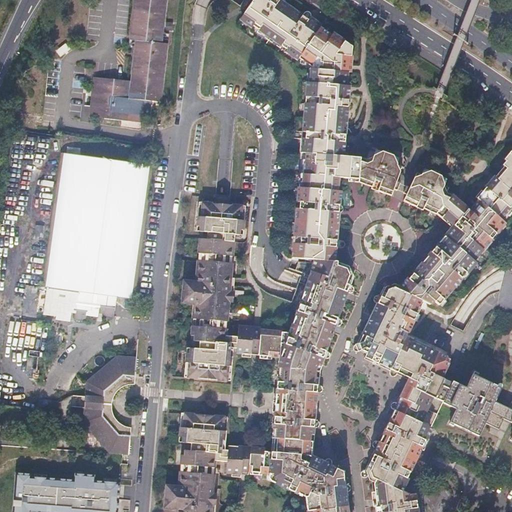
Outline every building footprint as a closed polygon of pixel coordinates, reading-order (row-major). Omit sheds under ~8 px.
[(131,89),(97,87),(95,106),(90,106),(89,122),(140,127),(143,104),(159,105),(165,44),(160,43),(164,0),(132,0),(129,45),(135,46),(131,89)] [(241,14),(312,63),(296,257),(316,258),(333,259),(334,245),(342,245),(345,243),(345,241),(342,238),(335,237),(337,209),(341,210),(343,208),(344,204),(342,203),(338,202),(340,175),(342,154),(346,104),(349,105),(351,103),(352,100),(350,98),(346,98),(351,46),(308,16),(311,13),(310,10),(307,8),(305,8),(302,11),(286,0),(250,0),(250,2),(243,12),(241,14)] [(394,108),(394,109),(397,111),(406,122),(410,120),(414,119),(418,118),(422,118),(427,119),(430,120),(434,122),(437,125),(441,129),(443,133),(444,136),(450,136),(452,138),(464,120),(438,102),(411,83),(394,108)] [(367,158),(362,156),(361,177),(360,180),(379,187),(378,190),(392,195),(402,171),(398,163),(401,157),(393,154),(394,151),(386,148),(385,150),(378,147),(374,155),(367,158)] [(355,155),(342,154),(340,175),(353,176),(361,177),(362,156),(355,155)] [(511,154),(504,163),(505,165),(497,175),(488,186),(484,190),(485,191),(479,198),(480,199),(503,218),(511,206),(511,154)] [(61,155),(43,290),(48,291),(45,317),(59,320),(59,323),(69,324),(71,313),(76,314),(76,321),(87,323),(88,318),(98,320),(99,316),(105,317),(104,318),(115,320),(118,300),(137,302),(155,167),(61,155)] [(423,175),(415,177),(403,199),(417,206),(418,203),(436,213),(441,217),(442,216),(457,198),(452,194),(447,192),(450,186),(445,184),(448,178),(441,175),(442,172),(436,169),(434,172),(426,167),(423,175)] [(493,172),(492,173),(488,178),(484,183),(488,186),(497,175),(493,172)] [(461,202),(457,198),(442,216),(447,219),(456,227),(471,210),(461,202)] [(471,210),(456,227),(433,254),(433,259),(429,264),(425,264),(403,290),(422,299),(424,299),(429,302),(435,299),(441,305),(447,299),(448,300),(453,294),(450,292),(463,276),(465,278),(470,273),(471,273),(477,267),(473,264),(488,247),(490,249),(497,241),(494,239),(501,231),(504,233),(510,226),(507,224),(508,223),(503,218),(480,199),(471,210)] [(200,222),(207,223),(206,234),(230,280),(233,237),(238,238),(239,233),(242,233),(243,223),(240,223),(241,208),(221,207),(201,205),(201,206),(197,206),(196,215),(197,217),(200,217),(199,222),(200,222)] [(221,380),(223,366),(226,366),(227,356),(224,356),(224,347),(232,347),(232,353),(246,355),(246,351),(255,351),(255,356),(267,357),(256,336),(251,325),(234,324),(232,335),(222,334),(223,329),(215,329),(216,322),(223,323),(225,299),(228,299),(229,289),(226,289),(227,277),(196,216),(193,216),(192,225),(196,226),(195,231),(202,231),(201,239),(195,239),(194,253),(200,253),(200,261),(193,261),(192,275),(196,275),(195,283),(181,282),(180,299),(184,299),(183,304),(190,305),(188,320),(195,321),(195,327),(188,326),(187,337),(191,337),(190,341),(194,342),(193,349),(186,349),(185,354),(183,354),(182,364),(185,364),(184,377),(221,380)] [(315,264),(289,331),(282,331),(282,329),(263,327),(261,340),(265,349),(277,350),(275,372),(282,384),(318,393),(320,394),(323,391),(323,388),(321,386),(319,386),(319,373),(324,358),(328,359),(329,358),(331,355),(330,352),(327,351),(332,339),(337,325),(340,326),(341,325),(343,320),(342,318),(339,317),(341,313),(349,290),(352,291),(354,290),(355,288),(354,285),(352,284),(354,277),(348,264),(341,260),(333,259),(316,258),(315,264)] [(358,340),(354,340),(353,342),(352,345),(352,347),(353,348),(354,349),(356,350),(358,349),(359,348),(363,341),(369,344),(366,350),(379,356),(392,362),(391,364),(391,365),(392,367),(393,368),(396,368),(397,368),(399,365),(410,370),(407,377),(400,391),(399,395),(397,394),(394,395),(393,398),(394,400),(395,402),(391,411),(393,412),(433,421),(442,403),(452,382),(445,378),(441,376),(450,358),(445,355),(447,351),(440,348),(430,343),(429,345),(425,343),(426,341),(414,335),(407,332),(422,299),(403,290),(394,286),(389,287),(384,288),(381,294),(379,294),(377,295),(376,296),(376,298),(376,300),(377,302),(358,340)] [(133,438),(134,429),(129,428),(126,426),(122,423),(118,419),(116,416),(115,412),(115,407),(115,404),(115,402),(117,398),(120,393),(124,390),(128,388),(132,387),(136,387),(137,378),(138,360),(119,358),(88,385),(87,402),(86,409),(85,425),(113,456),(132,457),(133,438)] [(243,448),(224,446),(223,452),(216,451),(217,442),(220,443),(221,432),(217,432),(218,417),(181,414),(180,426),(176,426),(175,436),(179,437),(177,468),(184,468),(184,475),(176,475),(175,485),(169,485),(169,491),(165,491),(164,508),(178,509),(177,511),(208,511),(209,506),(212,506),(213,497),(210,497),(212,478),(204,477),(204,469),(212,470),(213,463),(222,464),(221,475),(237,476),(237,472),(241,473),(268,475),(267,481),(305,498),(306,511),(345,511),(341,470),(309,455),(316,407),(318,393),(282,384),(275,372),(272,403),(268,453),(262,452),(262,450),(243,448)] [(453,381),(452,382),(442,403),(455,409),(448,423),(455,426),(480,432),(484,424),(491,427),(501,405),(494,402),(500,389),(486,382),(472,375),(466,387),(453,381)] [(511,400),(508,409),(503,420),(510,423),(511,418),(511,400)] [(505,407),(501,405),(491,427),(494,428),(498,430),(503,420),(508,409),(505,407)] [(422,511),(422,509),(425,509),(425,502),(421,503),(419,478),(408,472),(418,451),(433,421),(393,412),(383,433),(364,474),(374,479),(377,511),(422,511)] [(117,511),(120,483),(94,481),(95,475),(76,474),(75,481),(47,478),(47,475),(35,474),(35,477),(32,477),(32,475),(16,473),(13,511),(117,511)]
